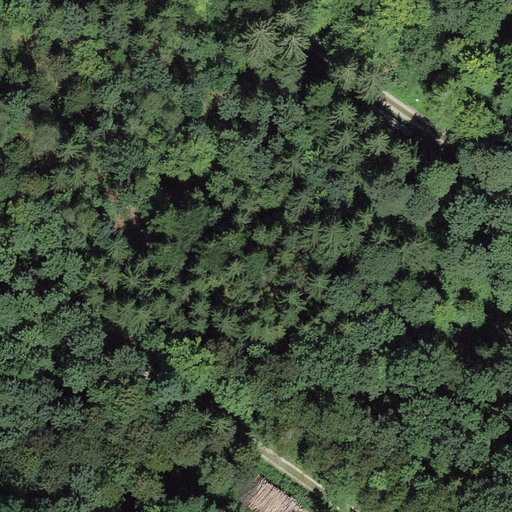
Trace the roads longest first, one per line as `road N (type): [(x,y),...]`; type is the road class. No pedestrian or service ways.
road 1 (track): [(0,252),(344,511)]
road 2 (track): [(511,326),(417,357),(323,359),(124,344)]
road 3 (track): [(511,184),(422,129),(255,0)]
